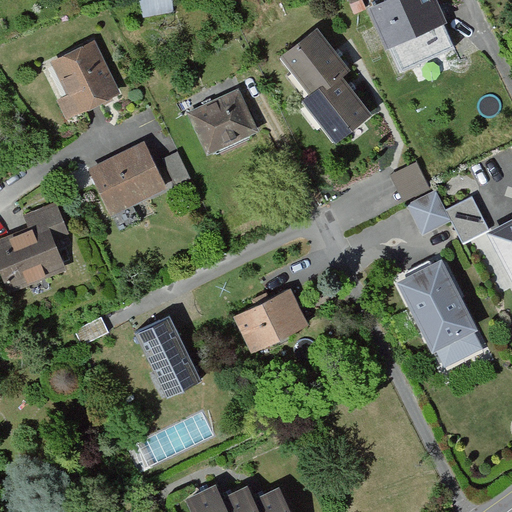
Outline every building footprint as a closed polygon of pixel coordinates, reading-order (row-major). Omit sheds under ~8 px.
[(392,0),(371,10),(392,54),(448,27),(435,0),(392,0)] [(319,32),(282,61),(308,93),(297,102),(336,150),(377,118),(346,80),(353,74),(319,32)] [(60,102),(69,119),(119,94),(92,39),(53,59),(71,96),(60,102)] [(241,94),(190,113),(206,156),(257,136),(241,94)] [(87,169),(113,223),(168,198),(142,144),(87,169)] [(418,167),(390,180),(401,204),(429,192),(424,181),(418,167)] [(450,169),(424,181),(436,206),(462,193),(450,169)] [(444,207),(460,240),(486,228),(471,195),(444,207)] [(0,241),(0,271),(9,293),(70,268),(56,234),(69,228),(56,196),(22,209),(30,229),(0,241)] [(511,213),(482,230),(511,284),(511,213)] [(443,257),(394,282),(440,371),(489,346),(443,257)] [(294,290),(234,316),(249,351),(310,324),(294,290)] [(168,319),(134,334),(160,392),(194,377),(168,319)] [(104,320),(74,334),(81,350),(109,336),(104,320)] [(191,395),(118,430),(138,473),(211,438),(191,395)] [(218,486),(190,498),(196,511),(295,511),(283,486),(259,497),(252,483),(223,496),(218,486)]
